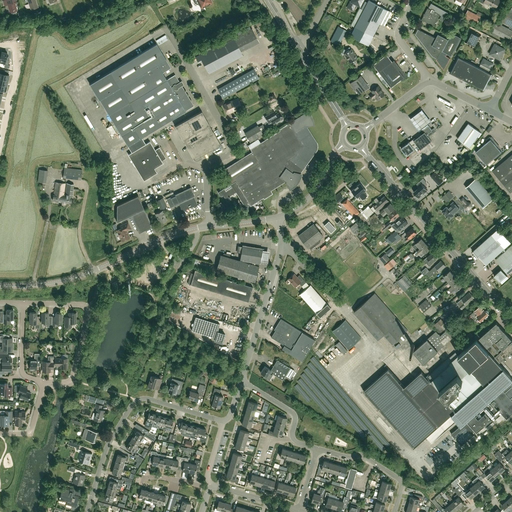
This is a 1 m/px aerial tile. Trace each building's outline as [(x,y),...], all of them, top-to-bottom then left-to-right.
[(17,11),(14,0),(6,0),(7,4),(8,3),(10,11),(11,11),(12,14),(17,12),(16,11),(17,11)] [(212,3),(210,0),(193,0),(195,4),(197,5),(199,4),(200,5),(201,8),(202,8),(204,7),(212,3)] [(368,0),(351,0),(349,5),(354,7),(356,4),(360,6),(364,8),(368,0)] [(364,8),(350,36),(368,46),(379,23),(383,25),(390,11),(368,0),(364,8)] [(479,0),(479,2),(483,4),(484,2),(496,8),(500,0),(479,0)] [(440,14),(434,11),(435,11),(446,17),(448,13),(431,3),(429,8),(432,9),(431,10),(428,8),(422,20),(434,26),(440,14)] [(464,17),(477,24),(481,16),(468,10),(464,17)] [(511,27),(511,13),(509,12),(506,10),(500,21),(511,27)] [(491,31),(509,40),(511,34),(511,30),(495,22),(491,31)] [(330,41),(338,45),(346,30),(338,26),(330,41)] [(243,56),(239,49),(258,40),(252,28),(233,38),(218,46),(217,45),(195,57),(198,63),(202,61),(209,74),(243,56)] [(432,56),(437,58),(436,59),(445,67),(451,56),(461,37),(452,33),(448,39),(438,34),(436,38),(418,29),(415,34),(432,56)] [(465,43),(475,48),(481,35),(471,30),(465,43)] [(194,106),(181,84),(175,75),(167,80),(163,73),(171,68),(166,59),(156,43),(110,71),(90,84),(115,125),(122,135),(128,146),(132,152),(145,144),(141,138),(194,106)] [(504,49),(495,44),(490,54),(499,59),(504,49)] [(344,53),(346,56),(347,59),(348,59),(350,63),(357,58),(351,49),(350,49),(349,47),(345,50),(346,52),(344,53)] [(2,51),(0,59),(0,62),(8,65),(9,60),(6,59),(7,53),(2,51)] [(401,69),(399,69),(398,69),(387,55),(373,65),(390,87),(400,79),(401,80),(403,80),(406,78),(406,76),(401,69)] [(459,57),(453,68),(450,73),(472,84),(483,90),(486,84),(491,74),(459,57)] [(484,59),(481,64),(491,69),(493,64),(484,59)] [(0,78),(8,80),(9,74),(4,73),(5,70),(0,69),(0,78)] [(223,98),(247,84),(259,78),(253,69),(226,84),(218,89),(223,98)] [(369,86),(367,84),(360,75),(350,83),(350,84),(358,94),(369,86)] [(375,96),(378,100),(384,95),(380,90),(381,90),(378,86),(371,91),(373,93),(369,96),(372,98),(375,96)] [(237,98),(223,105),(227,114),(242,107),(237,98)] [(420,107),(412,114),(421,126),(424,123),(423,123),(432,116),(427,109),(424,112),(423,110),(422,110),(420,107)] [(202,111),(175,126),(182,138),(183,138),(187,146),(186,146),(194,159),(220,144),(213,131),(212,132),(208,125),(209,124),(202,111)] [(228,185),(218,192),(220,196),(223,195),(227,201),(231,199),(230,197),(230,196),(229,196),(236,192),(245,206),(249,204),(250,206),(263,198),(261,194),(269,189),(270,191),(271,191),(270,189),(284,180),(286,182),(290,188),(291,187),(293,186),(294,185),(296,183),(297,181),(298,180),(299,178),(300,176),(300,174),(298,174),(316,150),(316,144),(305,125),(313,124),(313,123),(312,121),(312,119),(311,118),(310,116),(309,115),(307,111),(293,120),(292,123),(250,149),(252,151),(222,170),(228,180),(226,181),(228,185)] [(279,112),(276,114),(274,111),(274,112),(272,114),(271,113),(265,117),(266,119),(267,118),(267,120),(270,118),(274,124),(283,118),(279,112)] [(468,124),(458,139),(470,147),(480,132),(468,124)] [(257,125),(244,133),(250,142),(263,134),(257,125)] [(432,141),(429,137),(434,133),(436,131),(434,128),(432,130),(429,126),(423,130),(425,132),(415,139),(414,138),(409,142),(401,148),(404,153),(406,151),(408,154),(415,149),(414,148),(417,146),(420,150),(432,141)] [(493,142),(494,141),(494,139),(492,137),(490,137),(486,140),(486,142),(475,152),(486,165),(502,152),(493,142)] [(163,163),(161,160),(164,158),(164,156),(165,156),(159,147),(155,150),(150,141),(145,144),(132,152),(128,154),(144,180),(157,172),(154,168),(163,163)] [(511,154),(492,171),(510,192),(511,191),(511,154)] [(40,165),(40,177),(49,177),(49,165),(40,165)] [(52,200),(62,202),(63,200),(62,200),(62,196),(63,196),(64,195),(65,183),(56,182),(54,195),(53,195),(52,200)] [(424,193),(427,190),(421,182),(417,186),(419,188),(414,192),(418,198),(422,195),(424,193)] [(65,195),(64,195),(63,196),(62,196),(62,200),(63,200),(62,202),(71,203),(72,197),(74,184),(67,183),(65,195)] [(360,183),(351,191),(357,198),(359,196),(362,200),(367,196),(363,192),(366,190),(360,183)] [(493,198),(481,184),(470,193),(482,207),(493,198)] [(191,187),(170,197),(167,198),(166,199),(166,198),(162,200),(164,206),(167,205),(167,204),(169,204),(170,207),(179,203),(182,210),(195,203),(192,197),(195,196),(191,187)] [(449,191),(442,197),(446,202),(453,196),(449,191)] [(117,205),(117,221),(127,216),(128,218),(130,219),(132,218),(139,233),(148,229),(148,227),(152,225),(138,195),(117,205)] [(385,195),(377,202),(373,205),(378,210),(383,206),(389,200),(385,195)] [(342,203),(348,209),(345,212),(351,219),(354,216),(354,217),(359,212),(347,199),(342,203)] [(329,202),(339,213),(341,212),(337,207),(335,205),(331,200),(329,202)] [(459,209),(453,202),(447,208),(446,207),(442,211),(449,219),(454,215),(453,214),(459,209)] [(380,211),(382,214),(387,211),(389,213),(395,208),(390,203),(380,211)] [(366,219),(374,212),(368,206),(356,216),(359,218),(360,217),(363,221),(366,219)] [(393,220),(400,214),(396,209),(388,215),(393,220)] [(163,210),(155,214),(160,223),(167,220),(164,214),(163,210)] [(375,222),(380,218),(375,213),(370,217),(375,222)] [(403,217),(395,224),(400,230),(408,223),(403,217)] [(331,232),(335,228),(329,221),(324,225),(331,232)] [(128,222),(120,226),(121,228),(117,230),(122,241),(129,237),(126,231),(131,228),(128,222)] [(357,229),(359,226),(356,222),(349,228),(354,233),(357,229)] [(391,224),(389,222),(382,228),(384,231),(391,224)] [(323,236),(313,223),(298,235),(308,248),(323,236)] [(411,238),(417,233),(412,227),(406,233),(408,236),(405,238),(407,241),(411,238)] [(359,232),(360,234),(359,235),(361,238),(363,236),(363,237),(367,233),(364,230),(363,229),(359,232)] [(478,255),(486,264),(511,243),(498,229),(473,251),(477,256),(478,255)] [(387,238),(392,243),(400,235),(395,231),(387,238)] [(417,251),(426,243),(422,238),(413,246),(417,251)] [(425,253),(431,248),(426,243),(417,251),(419,254),(423,251),(425,253)] [(511,244),(496,259),(508,274),(511,270),(511,244)] [(259,266),(260,263),(262,248),(242,245),(240,260),(221,255),(216,270),(254,281),(259,266)] [(263,262),(271,263),(272,251),(264,250),(263,262)] [(435,258),(438,256),(433,251),(423,261),(425,264),(427,263),(430,266),(436,259),(435,258)] [(390,259),(385,253),(379,258),(384,264),(390,259)] [(196,254),(194,259),(202,264),(205,259),(196,254)] [(432,269),(429,271),(429,270),(424,275),(426,273),(430,277),(435,272),(438,269),(440,271),(446,266),(441,260),(432,269)] [(388,270),(393,267),(389,262),(384,265),(388,270)] [(195,269),(194,274),(191,273),(188,283),(191,284),(248,301),(253,286),(195,269)] [(497,279),(500,282),(500,281),(506,275),(507,276),(507,275),(501,269),(501,270),(495,275),(494,275),(495,276),(495,277),(496,279),(497,279)] [(448,281),(455,275),(450,271),(444,276),(448,281)] [(294,274),(288,279),(295,287),(299,283),(301,286),(306,282),(301,277),(299,279),(294,274)] [(449,289),(459,280),(455,275),(448,281),(452,286),(448,289),(449,289)] [(402,277),(398,280),(396,282),(399,286),(404,292),(410,287),(402,277)] [(463,285),(459,280),(449,289),(451,292),(455,289),(457,290),(463,285)] [(300,294),(316,313),(319,317),(330,307),(327,304),(310,285),(300,294)] [(462,309),(475,298),(469,292),(457,303),(462,309)] [(392,344),(408,330),(375,293),(354,312),(370,330),(376,325),(392,344)] [(487,318),(490,316),(489,313),(485,310),(481,305),(467,317),(469,320),(473,317),(476,315),(478,316),(478,317),(481,320),(485,316),(487,318)] [(182,310),(171,307),(168,315),(179,319),(182,310)] [(7,317),(3,317),(3,322),(3,324),(10,324),(10,319),(13,319),(13,310),(7,310),(7,317)] [(37,312),(32,312),(30,312),(30,323),(32,324),(34,324),(34,329),(40,329),(40,321),(36,321),(37,312)] [(52,326),(52,319),(48,319),(49,312),(42,312),(42,322),(46,323),(46,327),(52,327),(52,326)] [(55,319),(52,319),(52,326),(58,326),(58,323),(62,323),(62,313),(60,313),(59,312),(57,312),(56,313),(55,319)] [(76,323),(76,313),(69,313),(68,320),(65,320),(65,327),(71,327),(72,323),(76,323)] [(220,324),(196,317),(191,330),(215,338),(217,333),(220,324)] [(440,333),(448,326),(441,318),(434,325),(440,333)] [(315,340),(281,319),(276,326),(277,327),(271,337),(288,348),(286,351),(301,361),(315,340)] [(332,331),(348,350),(361,338),(345,320),(332,331)] [(511,349),(511,339),(507,334),(504,331),(497,323),(480,338),(490,349),(500,361),(511,349)] [(436,331),(427,339),(438,351),(454,336),(448,329),(440,336),(436,331)] [(0,340),(3,341),(3,344),(12,344),(12,337),(6,337),(6,334),(0,333),(0,340)] [(224,335),(217,333),(215,338),(214,341),(222,344),(224,335)] [(485,385),(503,369),(477,339),(458,356),(455,352),(427,378),(421,372),(404,387),(388,369),(363,391),(414,448),(439,425),(485,385)] [(438,351),(427,339),(413,351),(418,356),(415,358),(418,362),(420,359),(424,363),(438,351)] [(13,344),(12,344),(3,344),(2,346),(0,346),(0,353),(6,354),(6,350),(12,350),(12,349),(13,350),(13,344)] [(358,350),(360,353),(363,350),(357,344),(349,351),(353,355),(358,350)] [(401,347),(398,351),(405,358),(408,355),(401,347)] [(7,357),(7,354),(6,354),(0,353),(0,360),(2,361),(2,364),(12,364),(12,357),(7,357)] [(54,365),(54,356),(48,356),(48,360),(47,360),(47,362),(43,362),(43,371),(50,372),(50,365),(54,365)] [(40,363),(40,357),(35,357),(34,360),(32,360),(30,360),(30,370),(32,370),(37,370),(37,363),(40,363)] [(60,368),(67,368),(67,358),(60,358),(55,358),(55,365),(59,366),(59,364),(60,364),(60,368)] [(295,371),(290,368),(277,360),(271,370),(265,366),(261,372),(267,376),(269,373),(272,374),(272,373),(282,380),(285,375),(286,376),(285,377),(291,380),(292,377),(291,376),(295,371)] [(371,373),(381,364),(379,361),(368,370),(371,373)] [(11,370),(12,364),(2,364),(2,366),(0,366),(0,373),(4,374),(4,370),(11,370)] [(157,383),(160,384),(163,375),(160,375),(159,378),(151,376),(148,386),(156,388),(157,383)] [(511,379),(467,420),(477,432),(485,425),(485,424),(500,411),(506,418),(511,415),(511,413),(511,379)] [(168,392),(175,394),(176,393),(179,394),(181,388),(183,382),(176,380),(175,384),(171,382),(168,392)] [(4,396),(12,396),(12,390),(8,390),(9,390),(8,389),(8,383),(5,383),(5,384),(0,383),(0,396),(0,397),(4,397),(4,396)] [(202,396),(205,388),(205,385),(200,384),(199,386),(197,393),(190,391),(188,398),(197,401),(198,395),(202,396)] [(21,394),(20,397),(28,400),(31,393),(26,391),(27,388),(21,385),(18,392),(21,394)] [(220,407),(223,396),(219,395),(221,390),(214,388),(213,393),(215,394),(212,405),(220,407)] [(249,401),(247,407),(256,410),(257,406),(261,407),(261,405),(249,401)] [(101,422),(104,410),(100,409),(102,405),(96,404),(95,408),(97,408),(93,419),(101,422)] [(262,412),(260,411),(256,410),(247,407),(245,413),(254,415),(255,412),(259,413),(261,413),(262,412)] [(12,411),(5,411),(5,415),(1,415),(1,425),(5,425),(6,426),(7,425),(8,425),(8,418),(12,418),(12,411)] [(19,411),(15,411),(15,419),(15,425),(22,425),(22,421),(21,421),(21,419),(25,419),(25,412),(19,412),(19,411)] [(153,422),(155,414),(149,412),(147,421),(145,426),(150,429),(151,428),(151,427),(152,426),(153,422)] [(258,417),(254,415),(245,413),(244,419),(253,421),(254,418),(257,419),(258,417)] [(158,427),(161,416),(155,414),(153,422),(152,426),(158,428),(158,427)] [(278,415),(277,421),(285,423),(287,417),(278,415)] [(158,427),(164,429),(167,418),(161,416),(158,427)] [(171,426),(173,419),(167,418),(164,429),(167,430),(171,431),(172,427),(171,426)] [(256,422),(253,421),(244,419),(242,424),(251,427),(252,423),(256,424),(256,422)] [(283,429),(285,423),(277,421),(275,427),(283,429)] [(185,432),(188,424),(182,422),(179,430),(185,432)] [(191,434),(194,426),(188,424),(185,432),(188,433),(187,436),(190,437),(191,434)] [(197,436),(200,427),(194,426),(191,434),(194,435),(193,438),(196,439),(197,436)] [(205,434),(206,429),(200,427),(197,436),(201,437),(200,440),(205,442),(208,434),(205,434)] [(281,435),(283,429),(275,427),(273,432),(269,430),(268,434),(278,437),(278,434),(281,435)] [(98,432),(88,429),(86,428),(85,429),(82,437),(83,439),(85,439),(95,442),(98,432)] [(240,430),(239,436),(248,438),(249,435),(252,436),(253,433),(240,430)] [(136,431),(133,436),(142,442),(144,439),(144,438),(145,436),(144,435),(142,438),(143,435),(136,431)] [(150,436),(150,435),(147,434),(142,431),(145,433),(144,435),(145,436),(153,441),(155,439),(150,436)] [(137,446),(140,441),(142,442),(133,436),(130,441),(137,446)] [(251,440),(248,438),(239,436),(237,441),(246,444),(247,440),(251,442),(251,440)] [(133,451),(137,446),(130,441),(126,447),(133,451)] [(249,447),(250,445),(246,444),(237,441),(235,447),(238,448),(244,450),(245,446),(249,447)] [(286,458),(288,450),(282,448),(280,457),(286,458)] [(511,461),(511,454),(507,449),(502,454),(499,450),(496,452),(503,460),(506,457),(511,463),(511,461)] [(89,464),(92,453),(82,450),(79,461),(89,464)] [(291,460),(294,451),(288,450),(286,458),(291,460)] [(158,465),(161,454),(157,453),(157,452),(155,451),(152,451),(150,460),(153,460),(152,464),(158,465)] [(297,462),(300,453),(294,451),(291,460),(297,462)] [(503,460),(496,452),(494,454),(500,462),(503,460)] [(234,453),(232,458),(241,461),(242,457),(246,459),(246,456),(234,453)] [(306,455),(300,453),(297,462),(303,464),(304,460),(306,455)] [(121,455),(117,454),(116,460),(124,463),(125,460),(127,460),(128,456),(122,454),(121,455)] [(164,466),(166,458),(167,455),(161,454),(158,465),(164,466)] [(180,466),(182,457),(177,456),(176,460),(172,459),(170,468),(177,469),(178,465),(180,466)] [(189,472),(191,463),(188,463),(189,458),(182,457),(180,466),(183,467),(183,470),(189,472)] [(245,462),(241,461),(232,458),(230,464),(239,467),(240,463),(244,464),(245,462)] [(122,469),(124,463),(116,460),(114,466),(122,469)] [(199,470),(201,461),(195,460),(194,464),(191,463),(189,472),(195,473),(196,469),(199,470)] [(327,471),(330,462),(324,460),(321,469),(327,471)] [(333,472),(335,464),(330,462),(327,471),(333,472)] [(500,473),(491,462),(489,463),(491,466),(492,468),(490,470),(496,477),(500,473)] [(499,462),(498,463),(496,462),(493,464),(491,462),(500,473),(505,469),(499,462)] [(243,468),(239,467),(230,464),(228,470),(237,473),(238,469),(242,470),(243,468)] [(339,474),(341,465),(335,464),(333,472),(339,474)] [(347,467),(341,465),(339,474),(344,476),(347,467)] [(122,469),(114,466),(112,472),(120,475),(121,471),(124,472),(125,470),(122,469)] [(496,477),(490,470),(488,467),(483,471),(484,473),(483,473),(479,469),(477,471),(481,475),(483,478),(486,475),(491,481),(496,477)] [(241,474),(237,473),(228,470),(227,476),(230,477),(229,480),(238,483),(239,479),(236,478),(237,475),(241,476),(241,474)] [(255,484),(258,476),(254,474),(255,471),(253,470),(249,483),(255,484)] [(82,485),(85,475),(76,472),(73,482),(82,485)] [(261,486),(264,477),(260,476),(261,472),(259,472),(258,476),(255,484),(261,486)] [(267,488),(269,479),(266,478),(267,474),(265,473),(264,477),(261,486),(267,488)] [(271,475),(269,479),(267,488),(273,489),(275,481),(271,480),(272,476),(271,475)] [(282,492),(285,483),(281,482),(282,479),(280,478),(276,490),(282,492)] [(293,482),(294,479),(292,478),(291,481),(292,481),(290,485),(288,494),(294,496),(296,487),(292,486),(293,482)] [(391,483),(385,481),(386,480),(382,478),(381,480),(382,481),(381,484),(377,483),(373,482),(373,484),(377,485),(380,486),(389,489),(391,483)] [(480,490),(471,479),(469,481),(471,484),(472,486),(470,488),(468,485),(468,486),(476,494),(480,490)] [(479,480),(474,484),(471,479),(480,490),(485,486),(479,480)] [(110,480),(108,486),(116,488),(117,484),(121,486),(122,482),(118,481),(118,482),(110,480)] [(288,494),(290,485),(287,484),(288,480),(286,480),(285,483),(282,492),(288,494)] [(458,485),(456,488),(462,494),(464,492),(458,485)] [(114,494),(116,488),(108,486),(106,492),(114,494)] [(388,495),(389,489),(380,486),(379,490),(376,489),(375,491),(379,492),(388,495)] [(476,494),(468,486),(466,488),(467,490),(465,492),(469,496),(471,498),(476,494)] [(321,497),(323,497),(325,492),(324,492),(325,489),(320,487),(318,494),(314,493),(312,501),(319,503),(321,497)] [(76,507),(79,496),(71,494),(72,491),(63,488),(59,498),(65,500),(67,501),(66,504),(76,507)] [(145,499),(148,490),(142,488),(139,497),(142,498),(141,501),(144,501),(145,499)] [(464,503),(458,497),(462,494),(456,488),(454,490),(457,494),(454,496),(456,499),(454,500),(459,507),(464,503)] [(151,500),(154,492),(148,490),(145,499),(151,500)] [(111,504),(114,494),(106,492),(104,498),(103,498),(102,501),(111,504)] [(156,505),(160,494),(154,492),(151,500),(154,501),(154,503),(156,504),(156,505)] [(333,508),(336,498),(336,497),(335,499),(328,497),(330,493),(327,492),(324,500),(327,501),(326,505),(333,508)] [(386,501),(388,495),(379,492),(378,496),(374,495),(373,497),(386,501)] [(166,496),(160,494),(156,505),(159,506),(160,506),(161,503),(163,504),(166,496)] [(459,507),(448,494),(446,495),(450,501),(451,502),(449,504),(446,501),(455,511),(459,507)] [(411,496),(409,502),(418,504),(419,501),(423,502),(424,499),(411,496)] [(343,502),(338,500),(339,498),(336,498),(333,508),(341,510),(343,505),(345,506),(348,499),(344,498),(343,502)] [(442,508),(438,503),(434,498),(432,501),(436,505),(440,510),(442,508)] [(222,511),(225,502),(219,500),(217,508),(215,508),(214,511),(217,511),(222,511)] [(183,501),(181,507),(189,510),(190,509),(191,507),(190,506),(191,503),(183,501)] [(376,501),(375,505),(371,504),(371,506),(374,507),(383,510),(385,504),(376,501)] [(453,511),(455,511),(446,501),(444,503),(447,507),(444,509),(447,511),(453,511)] [(509,509),(511,507),(506,501),(501,505),(507,511),(510,511),(511,511),(509,509)] [(231,511),(233,509),(230,508),(231,504),(225,502),(222,511),(231,511)] [(356,511),(359,511),(361,504),(358,504),(352,502),(351,504),(348,511),(356,511)] [(422,506),(418,504),(409,502),(408,508),(417,510),(418,506),(421,508),(422,506)]
